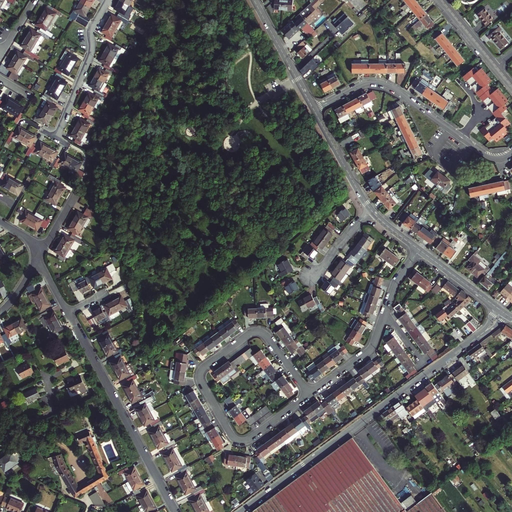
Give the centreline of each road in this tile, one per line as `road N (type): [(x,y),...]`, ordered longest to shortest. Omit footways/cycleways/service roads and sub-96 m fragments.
road 1 (residential): [(477,337),(241,511)]
road 2 (residential): [(310,394),(247,440),(232,437),(201,382),(202,367),(255,331),(280,354)]
road 3 (residential): [(67,313),(174,511)]
road 4 (residential): [(314,109),(380,82),(460,138)]
road 5 (residential): [(55,138),(108,0)]
